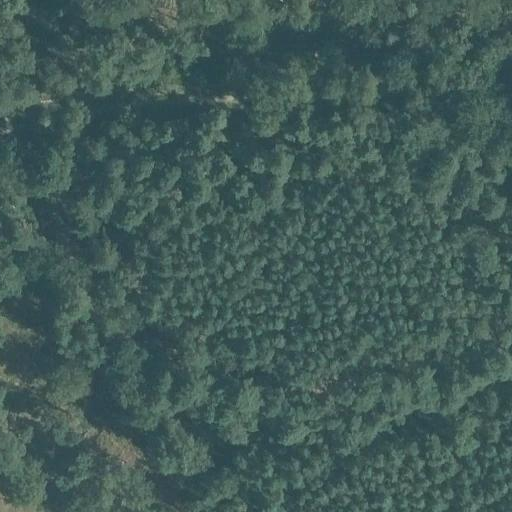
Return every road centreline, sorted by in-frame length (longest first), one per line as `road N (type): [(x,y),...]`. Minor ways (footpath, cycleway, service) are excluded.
road 1 (track): [(0,102),(511,80)]
road 2 (track): [(271,511),(231,451),(159,304),(61,197),(20,128),(0,110)]
